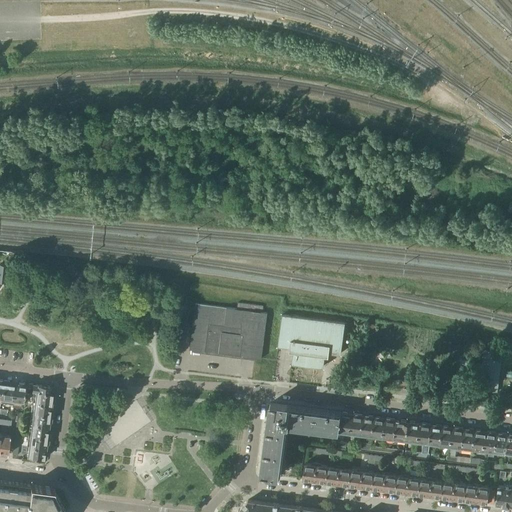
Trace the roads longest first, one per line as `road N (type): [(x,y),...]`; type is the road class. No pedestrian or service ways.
road 1 (track): [(41,19),(194,11),(284,26),(401,67),(472,118)]
road 2 (residential): [(511,421),(261,390)]
road 3 (residential): [(261,390),(68,376)]
road 4 (residential): [(398,503),(244,478)]
